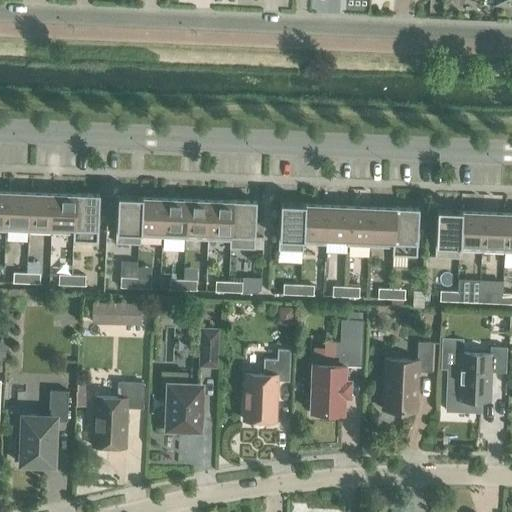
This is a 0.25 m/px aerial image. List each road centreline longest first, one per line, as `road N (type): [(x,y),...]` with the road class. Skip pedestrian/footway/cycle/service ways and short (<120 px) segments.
road 1 (residential): [(511,35),(0,14)]
road 2 (unclassified): [(511,153),(0,132)]
road 3 (residential): [(135,511),(278,483),(383,474),(511,478)]
